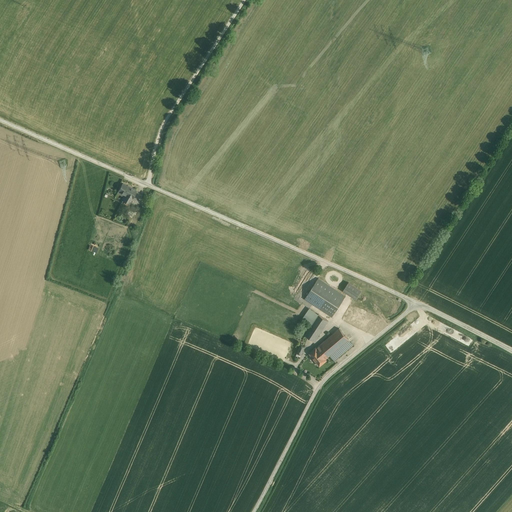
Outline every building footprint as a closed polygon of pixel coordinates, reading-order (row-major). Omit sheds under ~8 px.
[(138,190),(123,183),(119,191),(127,195),(125,200),(130,203),(133,197),(134,198),(138,190)] [(342,294),(318,278),(305,299),(313,304),(332,317),(346,296),(342,294)] [(361,291),(349,283),(343,291),(355,299),(356,299),(361,291)] [(328,321),(310,309),(303,318),(312,324),(305,335),(315,341),(328,321)] [(339,328),(317,347),(326,359),(330,355),(335,361),(354,345),(339,328)] [(326,359),(317,347),(316,347),(309,353),(320,366),(327,360),(326,359)]
